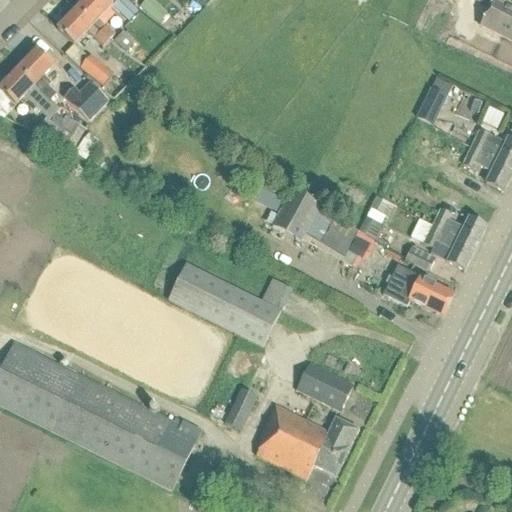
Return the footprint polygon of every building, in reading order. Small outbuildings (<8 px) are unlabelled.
[(101,0),(88,0),(74,15),(105,46),(114,37),(98,23),(111,9),(101,0)] [(166,16),(148,0),(147,0),(139,11),(158,27),(166,16)] [(164,0),(160,9),(180,19),(186,8),(169,0),(164,0)] [(474,0),(473,3),(489,11),(479,30),(511,46),(511,10),(506,8),(509,0),(474,0)] [(63,59),(79,72),(79,73),(102,92),(113,77),(90,59),(88,62),(74,48),(86,35),(101,50),(105,46),(74,15),(56,34),(72,50),(63,59)] [(122,35),(113,45),(124,56),(133,47),(122,35)] [(55,98),(39,83),(53,70),(37,53),(16,74),(48,106),(50,104),(55,98)] [(122,84),(132,73),(109,53),(99,64),(122,84)] [(42,111),(43,111),(44,111),(41,114),(50,123),(59,113),(50,104),(48,106),(16,74),(0,90),(0,95),(13,109),(27,95),(42,111)] [(89,87),(69,108),(87,126),(107,105),(89,87)] [(414,120),(430,129),(433,131),(448,101),(430,92),(425,103),(414,120)] [(63,156),(66,151),(68,147),(75,150),(85,134),(79,129),(80,128),(69,122),(62,133),(52,127),(46,137),(38,132),(35,138),(63,156)] [(479,135),(470,152),(511,172),(511,144),(506,142),(504,146),(479,135)] [(476,169),(489,176),(484,187),(502,196),(511,174),(511,172),(470,152),(461,169),(472,175),(476,169)] [(299,247),(300,244),(302,242),(304,237),(321,247),(318,251),(341,265),(347,253),(362,262),(370,249),(354,239),(356,236),(357,235),(319,211),(290,195),(278,216),(270,231),(299,247)] [(154,300),(190,232),(120,196),(97,240),(120,253),(108,276),(154,300)] [(371,212),(366,221),(382,229),(387,220),(371,212)] [(439,214),(428,235),(472,256),(485,229),(467,221),(462,231),(447,223),(450,219),(439,214)] [(430,258),(445,264),(445,266),(463,275),(472,256),(428,235),(421,248),(432,253),(430,258)] [(383,271),(401,259),(391,244),(373,255),(383,271)] [(402,263),(422,274),(429,276),(436,262),(430,259),(411,249),(402,263)] [(271,284),(259,306),(185,268),(167,304),(261,352),(279,316),(291,294),(271,284)] [(390,283),(388,288),(382,299),(406,310),(410,304),(441,321),(453,298),(408,276),(398,270),(390,283)] [(12,349),(0,371),(0,409),(170,494),(200,436),(180,426),(178,432),(12,349)] [(308,368),(295,394),(339,416),(352,389),(308,368)] [(224,428),(240,435),(256,402),(239,393),(224,428)] [(261,445),(254,460),(304,485),(311,470),(333,481),(348,452),(347,452),(356,434),(334,423),(327,437),(274,411),(258,443),(261,445)]
